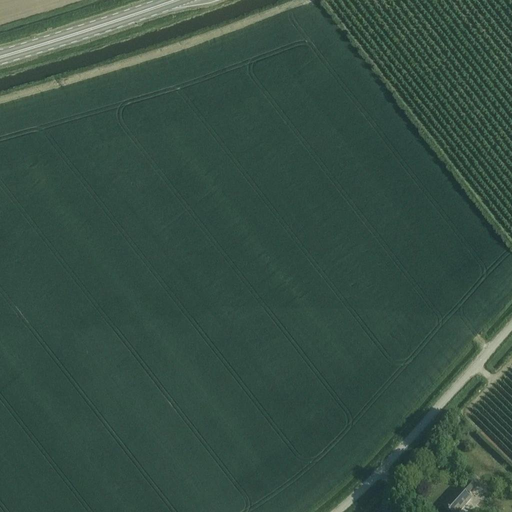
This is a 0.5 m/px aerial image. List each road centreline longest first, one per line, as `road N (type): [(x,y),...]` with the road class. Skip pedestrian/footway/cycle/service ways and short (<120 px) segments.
road 1 (unclassified): [(338,511),(511,325)]
road 2 (secondary): [(0,58),(178,0)]
